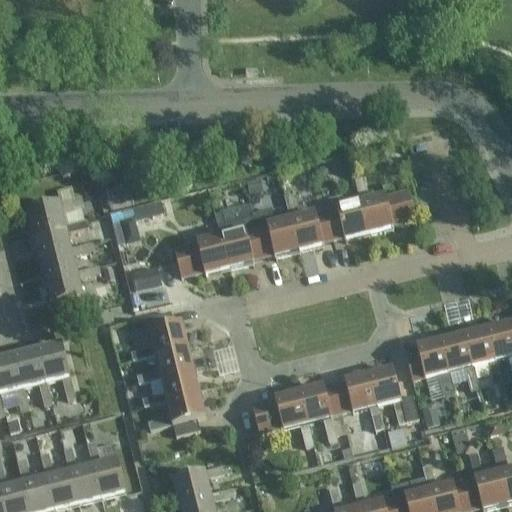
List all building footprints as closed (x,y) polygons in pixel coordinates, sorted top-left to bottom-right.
[(261,181),(247,185),(250,197),(264,193),(261,181)] [(362,205),(370,237),(394,231),(393,229),(416,223),(410,196),(386,202),(386,199),(369,203),(363,181),(356,183),(361,205),(362,205)] [(131,190),(116,194),(108,196),(112,212),(135,206),(131,190)] [(346,209),(343,198),(324,203),(328,216),(334,243),(345,241),(345,244),(370,237),(362,205),(361,205),(346,209)] [(334,243),(328,216),(317,219),(317,216),(299,220),(293,199),(286,200),(292,222),(293,222),(301,255),(324,249),(324,246),(334,243)] [(67,230),(63,214),(85,209),(82,201),(28,214),(34,238),(67,230)] [(162,205),(149,208),(152,221),(165,217),(162,205)] [(293,222),(292,222),(276,226),(272,213),(253,218),(254,222),(255,222),(265,261),(275,258),(275,261),(301,255),(293,222)] [(255,222),(254,222),(227,228),(224,216),(216,218),(222,240),(223,240),(231,272),(255,266),(254,263),(265,261),(255,222)] [(120,224),(123,236),(134,233),(136,228),(135,220),(120,224)] [(73,254),(73,253),(69,238),(90,232),(89,224),(67,230),(34,238),(40,262),(73,254)] [(223,240),(222,240),(206,244),(204,235),(196,237),(198,245),(198,246),(198,248),(175,254),(182,281),(205,276),(206,278),(231,272),(223,240)] [(79,277),(79,276),(75,261),(96,255),(94,247),(73,253),(73,254),(40,262),(46,286),(79,277)] [(52,310),(85,301),(81,284),(102,279),(100,271),(79,276),(79,277),(46,286),(52,310)] [(103,272),(107,286),(114,284),(111,271),(103,272)] [(135,276),(139,294),(162,289),(158,271),(135,276)] [(175,327),(172,316),(172,315),(147,321),(150,334),(154,351),(133,356),(134,364),(156,359),(156,358),(189,350),(183,325),(175,327)] [(496,365),(497,365),(511,361),(511,325),(489,332),(496,365)] [(503,387),(497,365),(496,365),(489,332),(465,338),(473,371),(474,371),(490,367),(495,389),(503,387)] [(479,393),(474,371),(473,371),(465,338),(441,344),(450,377),(451,377),(466,373),(472,394),(479,393)] [(456,398),(451,377),(450,377),(441,344),(418,350),(420,358),(408,361),(414,385),(426,382),(426,383),(440,379),(446,401),(456,398)] [(49,386),(64,382),(70,404),(78,402),(64,347),(40,353),(49,386)] [(162,381),(195,373),(189,350),(156,358),(156,359),(160,374),(138,380),(140,388),(162,382),(162,381)] [(54,408),(49,386),(40,353),(17,359),(25,392),(41,388),(46,410),(54,408)] [(30,414),(25,392),(17,359),(0,362),(0,391),(2,398),(18,394),(23,416),(30,414)] [(378,411),(379,411),(395,407),(400,429),(420,423),(414,399),(402,402),(394,372),(370,378),(378,411)] [(168,405),(201,397),(195,373),(162,381),(162,382),(166,398),(144,403),(146,411),(168,405)] [(384,433),(379,411),(378,411),(370,378),(336,387),(343,418),(353,415),(354,418),(371,413),(377,434),(384,433)] [(332,420),(343,418),(336,387),(300,395),(309,429),(310,429),(325,425),(330,446),(338,444),(333,423),(332,420)] [(277,404),(254,410),(261,438),(284,432),(285,438),(302,434),(307,452),(315,450),(310,429),(309,429),(300,395),(276,402),(277,404)] [(202,435),(199,423),(207,421),(201,397),(168,405),(172,421),(150,426),(152,434),(175,429),(178,441),(202,435)] [(437,414),(423,417),(427,432),(434,430),(441,428),(437,414)] [(7,425),(10,438),(22,435),(18,422),(7,425)] [(500,424),(488,427),(491,440),(503,437),(500,424)] [(404,432),(389,436),(392,452),(408,448),(404,432)] [(95,469),(104,503),(127,497),(119,463),(102,467),(96,445),(89,447),(94,469),(95,469)] [(247,453),(250,464),(261,462),(258,450),(247,453)] [(95,469),(94,469),(79,473),(73,451),(65,453),(71,475),(72,475),(80,508),(104,503),(95,469)] [(352,451),(342,453),(345,463),(354,460),(352,451)] [(499,476),(508,508),(511,507),(511,472),(507,474),(501,452),(493,454),(499,476)] [(72,475),(71,475),(55,479),(50,457),(42,459),(48,481),(49,480),(56,511),(65,511),(80,508),(72,475)] [(499,476),(483,479),(478,458),(470,460),(475,481),(475,482),(476,484),(466,487),(471,511),(480,511),(483,511),(492,511),(508,508),(499,476)] [(56,511),(49,480),(48,481),(32,485),(27,463),(19,465),(24,486),(25,486),(31,511),(56,511)] [(31,511),(25,486),(24,486),(9,490),(3,468),(0,469),(0,488),(1,492),(2,492),(6,511),(31,511)] [(471,511),(466,487),(455,490),(454,487),(437,491),(432,469),(424,471),(426,481),(429,493),(430,493),(434,511),(471,511)] [(213,499),(213,498),(209,482),(230,477),(228,470),(174,483),(180,507),(213,499)] [(434,511),(430,493),(429,493),(426,481),(411,485),(392,490),(396,504),(397,511),(434,511)] [(397,511),(396,504),(385,507),(385,504),(367,509),(362,487),(354,489),(359,511),(360,510),(360,511),(397,511)] [(216,511),(215,506),(236,501),(234,493),(213,498),(213,499),(180,507),(180,511),(216,511)] [(360,511),(360,510),(359,511),(353,511),(343,511),(339,493),(331,495),(334,511),(360,511)]
